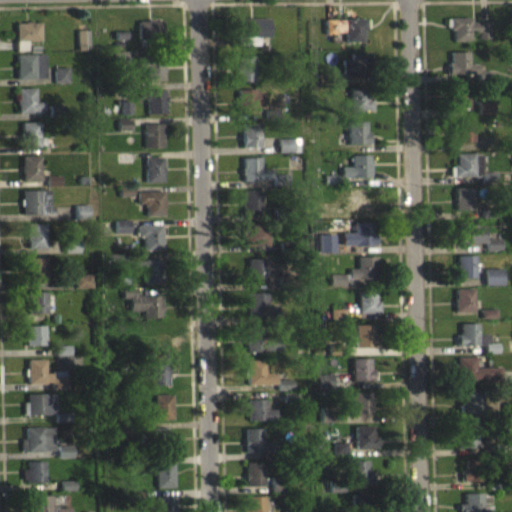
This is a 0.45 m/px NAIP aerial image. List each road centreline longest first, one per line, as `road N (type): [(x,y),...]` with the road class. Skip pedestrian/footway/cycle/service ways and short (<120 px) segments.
road 1 (residential): [(196,0),(210,511)]
road 2 (residential): [(401,0),(412,511)]
